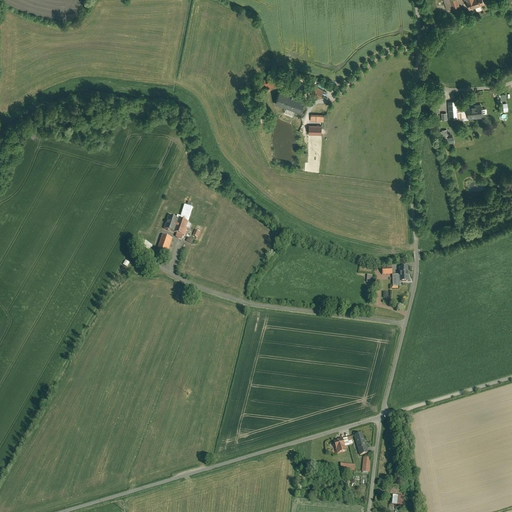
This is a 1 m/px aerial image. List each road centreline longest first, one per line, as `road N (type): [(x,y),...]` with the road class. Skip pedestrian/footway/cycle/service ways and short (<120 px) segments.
road 1 (residential): [(381,417),(419,263),(410,157),(416,0)]
road 2 (unclassified): [(67,511),(381,417)]
road 3 (unclassified): [(381,417),(511,378)]
